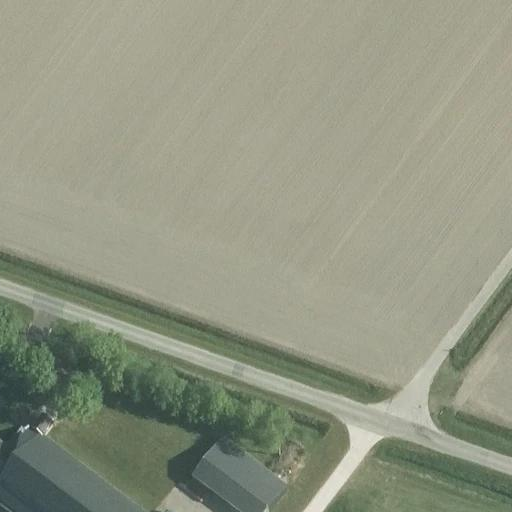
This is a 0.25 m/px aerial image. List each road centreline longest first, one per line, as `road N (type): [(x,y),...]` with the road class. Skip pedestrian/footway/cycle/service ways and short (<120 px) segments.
road 1 (unclassified): [(511,468),(0,287)]
road 2 (track): [(511,251),(316,511)]
